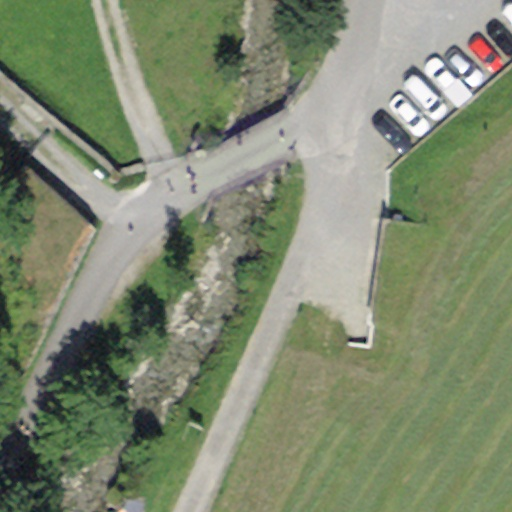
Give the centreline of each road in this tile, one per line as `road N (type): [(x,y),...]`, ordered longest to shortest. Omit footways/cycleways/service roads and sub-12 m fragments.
road 1 (track): [(0,468),(134,225),(196,178),(353,95)]
road 2 (track): [(353,95),(336,187),(200,511)]
road 3 (track): [(172,194),(106,0)]
road 4 (track): [(134,225),(0,113)]
